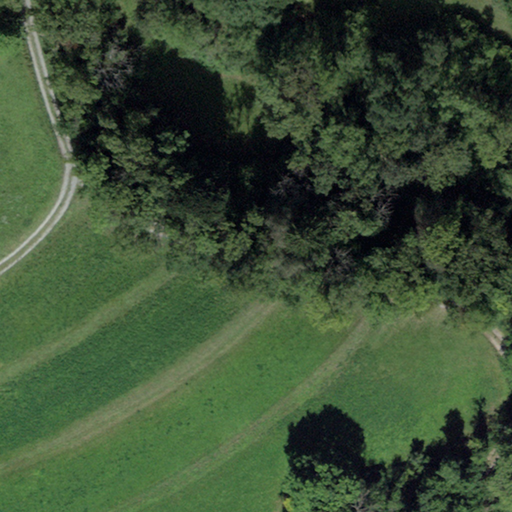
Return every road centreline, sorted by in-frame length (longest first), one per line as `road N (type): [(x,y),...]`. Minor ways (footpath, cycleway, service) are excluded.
road 1 (track): [(511,364),(463,303),(421,278),(161,227),(74,177)]
road 2 (track): [(22,0),(74,177)]
road 3 (track): [(74,177),(55,222),(0,274)]
